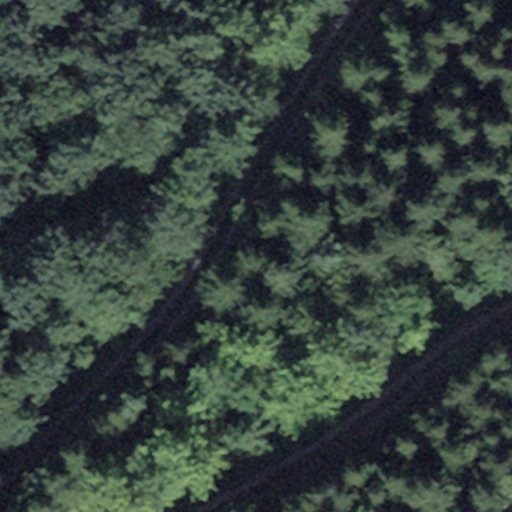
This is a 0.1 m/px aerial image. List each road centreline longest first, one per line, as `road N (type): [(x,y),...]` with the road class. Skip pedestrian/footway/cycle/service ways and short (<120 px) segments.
road 1 (track): [(0,491),(150,259),(362,0)]
road 2 (track): [(511,316),(379,421),(215,511)]
